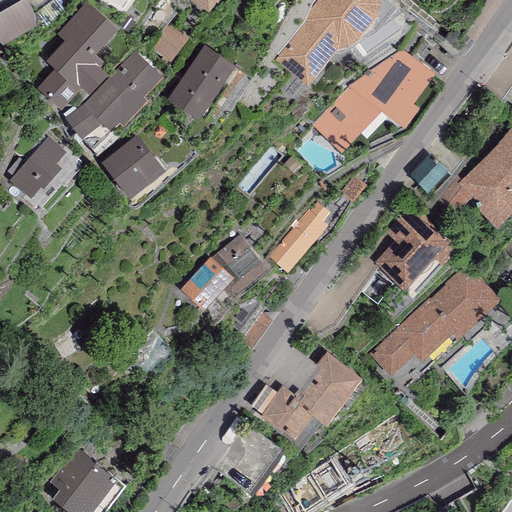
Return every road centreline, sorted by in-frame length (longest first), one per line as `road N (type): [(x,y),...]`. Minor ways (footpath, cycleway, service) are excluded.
road 1 (residential): [(150,511),(511,5)]
road 2 (residential): [(511,420),(444,471),(356,511)]
